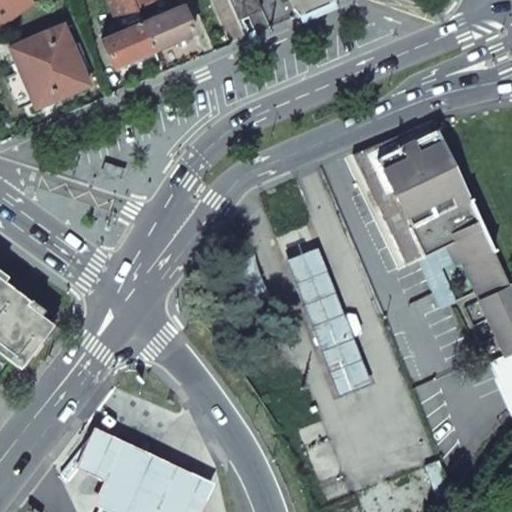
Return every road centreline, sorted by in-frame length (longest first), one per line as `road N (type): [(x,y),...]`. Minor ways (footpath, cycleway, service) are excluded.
road 1 (tertiary): [(511,10),(247,124),(185,178),(168,234)]
road 2 (tertiary): [(168,234),(252,169),(511,62)]
road 3 (trunk): [(126,302),(199,380),(257,476),(269,511)]
road 4 (tertiary): [(0,474),(126,302)]
road 5 (residential): [(0,206),(126,302)]
